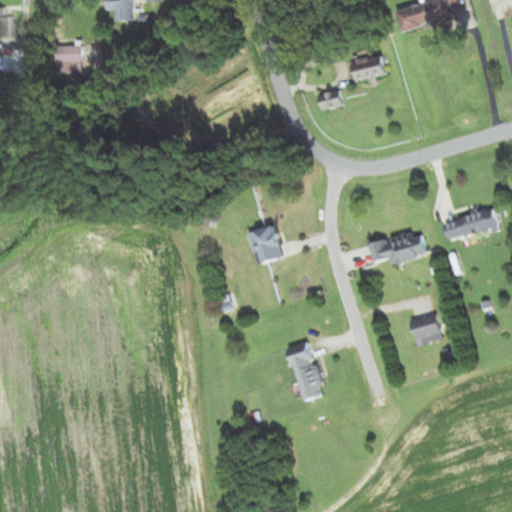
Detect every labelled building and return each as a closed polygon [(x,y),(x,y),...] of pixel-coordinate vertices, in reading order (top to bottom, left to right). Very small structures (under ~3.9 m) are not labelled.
[(106,0),(107,10),(116,10),(116,21),(135,21),(134,0),(106,0)] [(455,18),(450,0),(439,0),(396,12),(402,32),(455,18)] [(0,8),(0,43),(9,43),(9,9),(0,8)] [(82,74),(82,46),(55,46),(55,74),(82,74)] [(356,81),(385,78),(384,58),(354,61),(356,81)] [(323,112),(344,106),(339,91),(319,97),(323,112)] [(449,240),(498,229),(494,210),(445,221),(449,240)] [(255,232),(262,265),(283,260),(276,228),(255,232)] [(370,245),(376,268),(427,254),(421,232),(370,245)] [(444,340),(436,314),(411,322),(418,347),(444,340)] [(289,348),(304,402),(324,397),(310,343),(289,348)]
